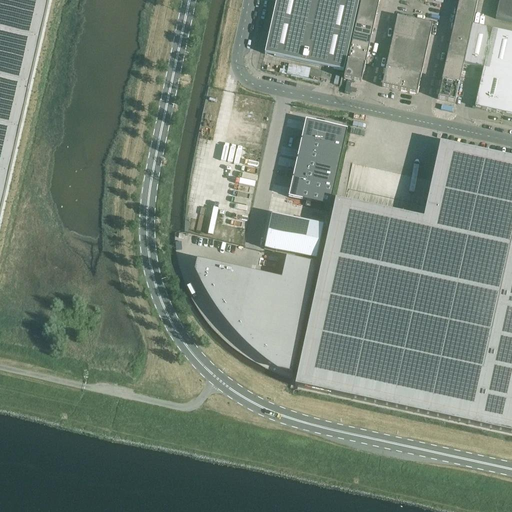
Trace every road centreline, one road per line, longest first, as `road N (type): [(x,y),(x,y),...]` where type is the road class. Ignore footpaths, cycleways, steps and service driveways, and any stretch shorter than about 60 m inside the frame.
road 1 (primary): [(217,378),(169,320),(149,255),(152,170),(187,0)]
road 2 (primary): [(511,469),(284,416),(217,378)]
road 3 (unclassified): [(217,378),(201,402),(171,405),(0,367)]
road 4 (unclassified): [(370,109),(244,79),(236,61),(250,0)]
road 5 (unknown): [(283,90),(252,246)]
road 6 (unclassified): [(452,0),(424,122)]
